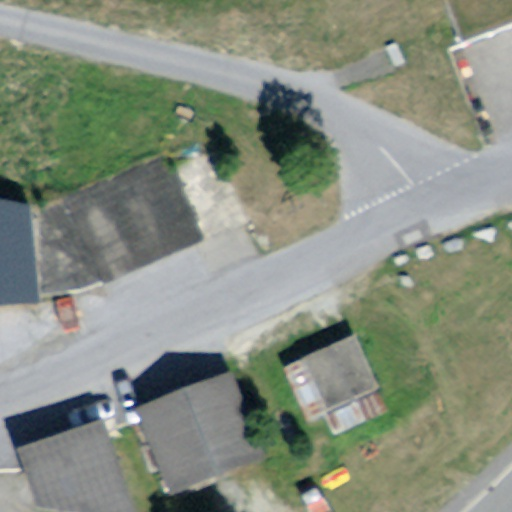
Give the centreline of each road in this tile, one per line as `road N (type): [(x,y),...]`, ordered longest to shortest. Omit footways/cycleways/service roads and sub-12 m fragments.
road 1 (residential): [(422,210),(390,158),(343,121),(257,84),(0,22)]
road 2 (residential): [(0,409),(422,210)]
